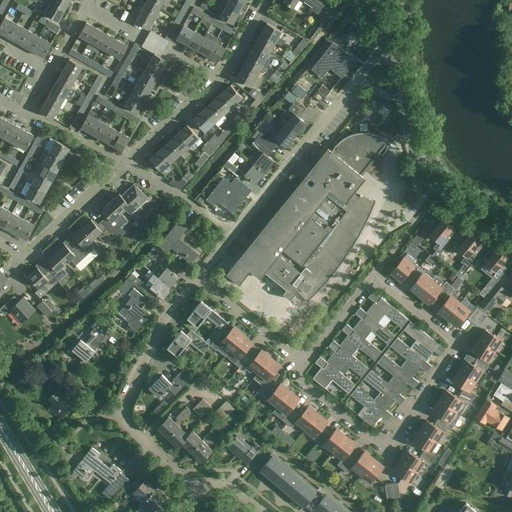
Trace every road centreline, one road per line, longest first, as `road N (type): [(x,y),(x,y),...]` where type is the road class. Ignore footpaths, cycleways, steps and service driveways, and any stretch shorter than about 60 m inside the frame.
road 1 (residential): [(299,358),(303,382),(370,438),(389,438),(453,340),(366,269)]
road 2 (residential): [(198,278),(373,64),(393,57)]
road 3 (residential): [(0,241),(28,250),(216,78)]
road 4 (residential): [(511,229),(447,197),(424,173),(393,57)]
road 5 (residential): [(120,413),(166,320),(198,278)]
road 6 (residential): [(299,358),(198,278)]
